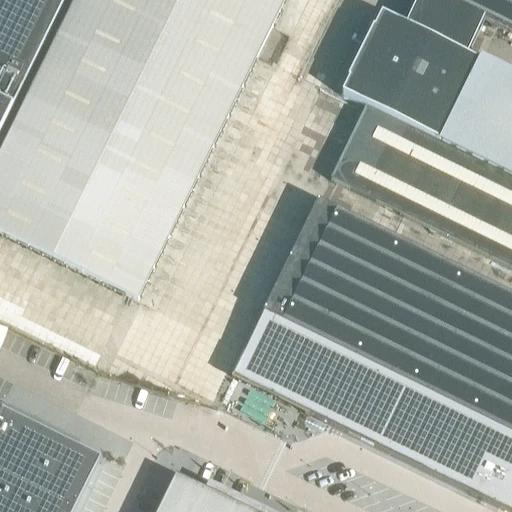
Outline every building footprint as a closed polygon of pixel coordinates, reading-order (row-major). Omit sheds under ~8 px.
[(0,0),(0,136),(66,0),(0,0)] [(76,0),(0,156),(0,235),(138,303),(286,0),(76,0)] [(341,99),(366,111),(366,110),(440,146),(498,28),(511,35),(511,0),(419,0),(418,3),(406,30),(381,18),(341,99)] [(366,110),(366,111),(331,182),(511,270),(511,182),(440,147),(440,146),(366,110)] [(389,455),(505,511),(511,511),(511,301),(317,207),(233,380),(389,455)] [(0,511),(75,511),(100,461),(0,411),(0,511)] [(176,480),(160,511),(260,511),(253,508),(209,487),(205,494),(176,480)]
